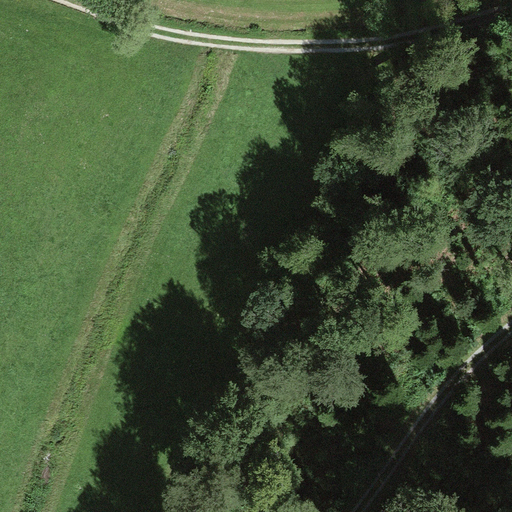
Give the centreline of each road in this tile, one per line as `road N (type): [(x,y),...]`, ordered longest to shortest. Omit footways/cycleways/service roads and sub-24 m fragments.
road 1 (track): [(511,8),(401,39),(288,46),(186,37),(71,0)]
road 2 (track): [(361,511),(453,387),(511,332)]
